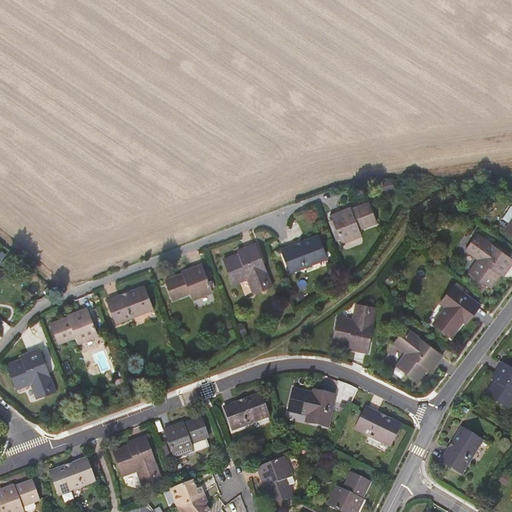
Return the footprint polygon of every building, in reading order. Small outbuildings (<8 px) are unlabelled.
[(390,180),(380,184),(382,191),(393,187),(390,180)] [(350,207),(331,214),(342,241),(360,234),(357,227),(375,221),(368,202),(351,208),(350,207)] [(511,215),(502,230),(511,236),(511,215)] [(509,259),(473,233),(461,249),(474,258),(465,271),(487,286),(496,274),(498,275),(509,259)] [(317,238),(282,251),(290,273),(325,260),(317,238)] [(239,254),(224,259),(233,283),(248,278),(253,293),(270,286),(255,244),(237,250),(239,254)] [(183,274),(166,280),(173,300),(191,293),(194,300),(212,293),(201,265),(183,272),(183,274)] [(476,305),(450,285),(437,301),(442,306),(430,322),(447,335),(459,319),(463,322),(476,305)] [(143,288),(108,301),(116,323),(125,320),(152,310),(143,288)] [(351,318),(335,315),(331,341),(346,344),(345,347),(364,351),(373,307),(354,303),(351,318)] [(68,319),(51,325),(58,344),(75,338),(78,344),(97,337),(86,310),(67,317),(68,319)] [(438,354),(403,327),(390,342),(403,353),(394,365),(414,381),(424,368),(426,370),(438,354)] [(54,391),(38,348),(19,355),(21,359),(12,362),(7,364),(16,388),(30,383),(35,397),(54,391)] [(511,367),(501,361),(491,378),(493,380),(486,393),(507,406),(511,398),(511,367)] [(311,391),(291,386),(286,407),(306,412),(304,419),(326,424),(333,392),(312,387),(311,391)] [(258,393),(223,406),(231,428),(266,415),(258,393)] [(397,425),(363,408),(353,429),(387,446),(397,425)] [(181,421),(163,428),(173,455),(190,449),(191,451),(207,445),(204,436),(207,435),(200,416),(183,423),(181,421)] [(481,437),(461,426),(441,457),(460,470),(481,437)] [(160,478),(143,435),(126,442),(127,446),(112,451),(121,476),(136,470),(142,484),(160,478)] [(282,456),(254,467),(262,486),(264,485),(271,502),(289,494),(283,477),(289,475),(282,456)] [(93,480),(85,458),(51,471),(58,493),(93,480)] [(368,481),(350,472),(342,489),(335,486),(326,504),(342,511),(354,511),(361,498),(360,498),(368,481)] [(175,503),(182,511),(203,511),(209,508),(205,503),(205,501),(207,500),(201,484),(196,486),(192,477),(174,485),(169,487),(175,503)] [(38,500),(31,481),(14,487),(13,485),(0,490),(0,507),(1,511),(22,511),(20,506),(38,500)]
